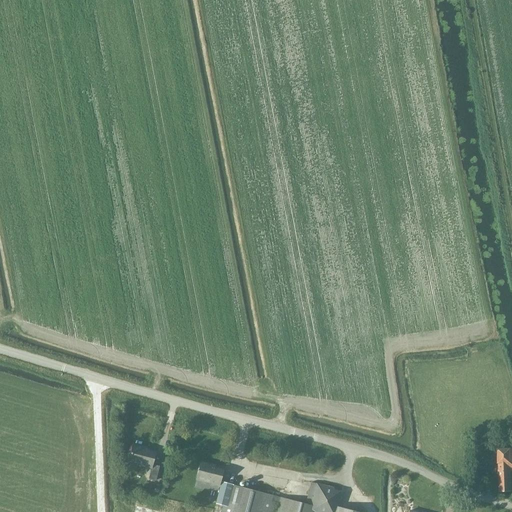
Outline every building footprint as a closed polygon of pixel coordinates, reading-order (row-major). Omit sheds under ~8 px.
[(127,463),(151,469),(152,465),(156,452),(146,450),(147,448),(132,445),(127,463)] [(511,492),(511,472),(510,449),(498,448),(497,463),(498,492),(511,492)] [(219,486),(223,469),(214,467),(215,465),(200,462),(195,480),(219,486)] [(159,467),(152,465),(151,469),(148,479),(156,481),(159,467)] [(153,482),(142,484),(143,490),(155,487),(153,482)] [(272,511),(276,497),(221,483),(218,495),(227,497),(225,507),(222,506),(220,511),(272,511)] [(336,511),(338,507),(342,491),(334,489),(334,488),(316,484),(311,483),(306,503),(280,498),(276,511),(336,511)]
